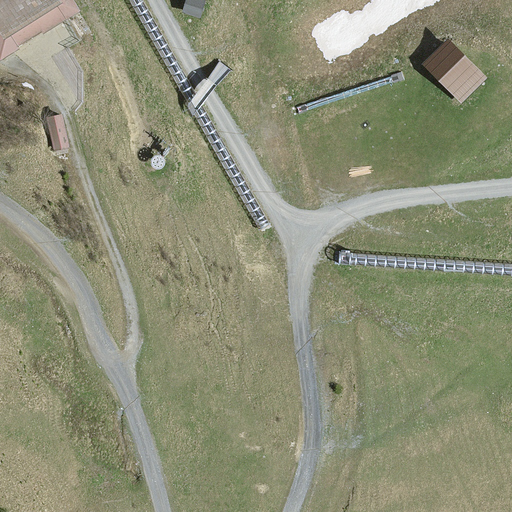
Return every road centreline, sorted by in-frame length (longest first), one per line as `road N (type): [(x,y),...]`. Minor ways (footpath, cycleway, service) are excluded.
road 1 (track): [(127,382),(133,335),(126,291),(68,116),(34,79),(0,65)]
road 2 (track): [(0,205),(40,240),(85,301),(102,347),(127,382),(163,511)]
road 3 (track): [(294,511),(316,431),(301,257),(307,232)]
road 4 (track): [(307,232),(265,199),(158,0)]
road 5 (track): [(511,186),(384,204),(307,232)]
